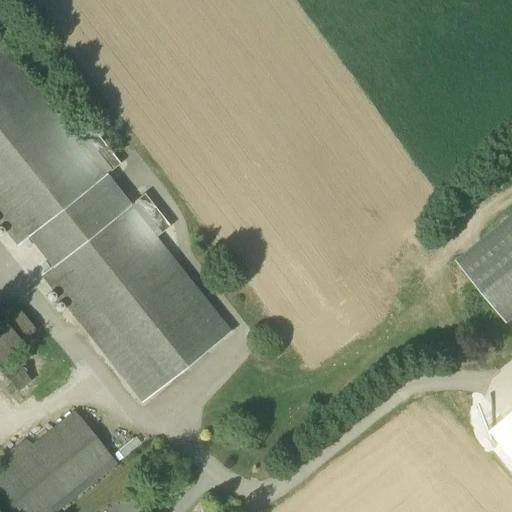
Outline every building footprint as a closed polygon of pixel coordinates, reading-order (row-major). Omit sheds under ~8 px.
[(0,42),(0,223),(18,246),(28,238),(53,268),(42,276),(143,403),(231,333),(156,239),(163,234),(137,201),(132,205),(108,175),(113,171),(86,139),(80,144),(0,42)] [(511,217),(457,262),(507,324),(511,320),(511,217)] [(3,319),(0,320),(0,366),(23,347),(25,348),(0,368),(0,371),(24,402),(65,369),(61,364),(62,363),(18,308),(3,319)] [(97,511),(143,511),(110,470),(116,465),(74,412),(31,447),(25,440),(5,457),(10,464),(0,471),(0,498),(11,511),(94,511),(96,511),(97,511)] [(511,414),(490,433),(511,458),(511,414)]
